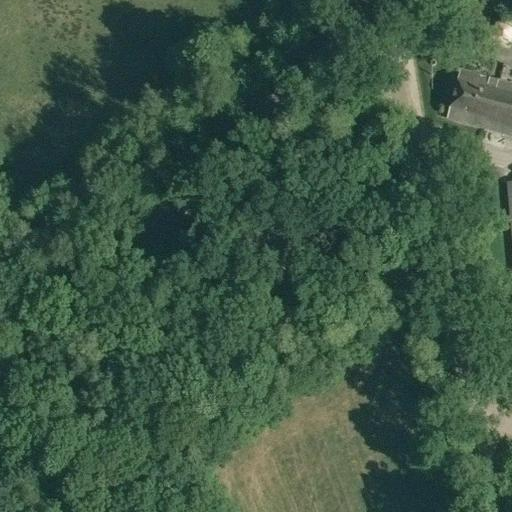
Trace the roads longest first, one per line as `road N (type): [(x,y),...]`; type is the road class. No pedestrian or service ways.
road 1 (tertiary): [(0,386),(386,0)]
road 2 (track): [(505,511),(388,0)]
